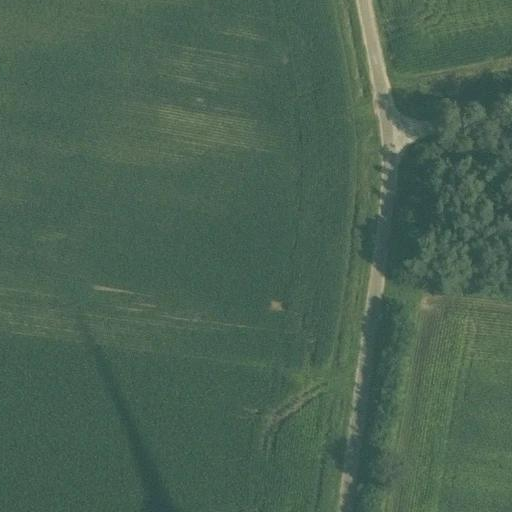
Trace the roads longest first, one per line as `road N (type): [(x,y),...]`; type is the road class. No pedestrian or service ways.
road 1 (unclassified): [(388,149),(339,511)]
road 2 (unclassified): [(359,0),(388,149)]
road 3 (unclassified): [(388,149),(511,124)]
